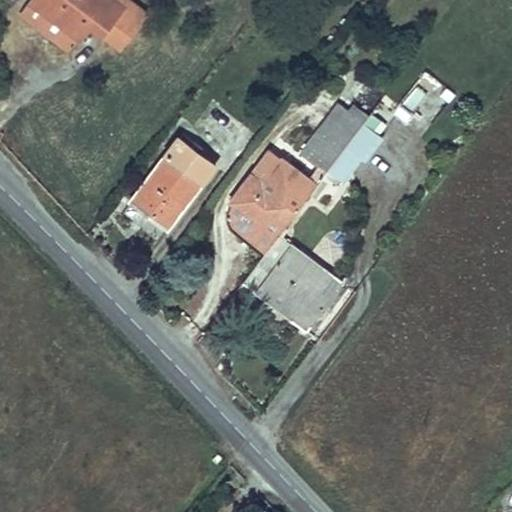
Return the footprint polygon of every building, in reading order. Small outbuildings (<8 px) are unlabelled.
[(111,0),(26,0),(24,4),(66,37),(84,14),(116,34),(139,5),(131,0),(113,0),(112,1),(111,0)] [(305,147),(327,165),(328,163),(364,115),(371,107),(364,102),(358,110),(342,98),(305,147)] [(385,129),(364,115),(328,163),(349,178),(385,129)] [(180,135),(134,196),(168,222),(214,160),(180,135)] [(286,159),(271,147),(253,170),(268,182),(286,159)] [(233,198),(277,234),(280,230),(284,224),(307,193),(316,180),(286,159),(268,182),(253,170),(233,198)] [(277,234),(233,198),(229,206),(230,214),(234,222),(266,248),(277,234)] [(277,234),(246,276),(311,324),(344,279),(280,230),(277,234)]
